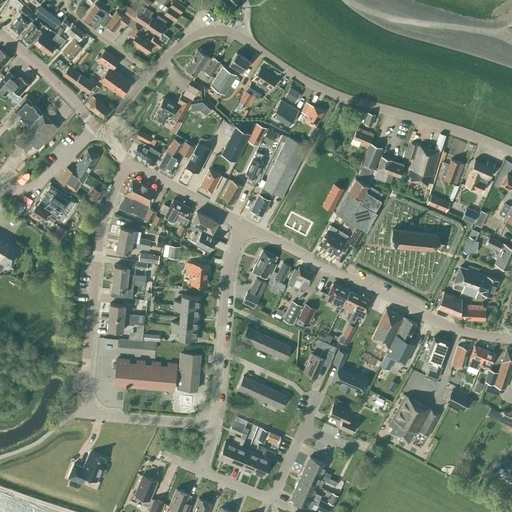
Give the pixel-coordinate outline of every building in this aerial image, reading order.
[(167,0),(154,0),(153,2),(166,11),(168,7),(165,4),(167,0)] [(169,7),(179,13),(180,14),(185,7),(173,0),(169,7)] [(204,0),(202,2),(207,8),(216,0),(226,0),(231,6),(237,0),(204,0)] [(94,3),(83,20),(93,26),(100,16),(103,18),(107,11),(94,3)] [(20,13),(9,26),(18,34),(29,20),(31,21),(35,16),(22,5),(18,11),(20,13)] [(54,27),(60,20),(40,5),(34,12),(54,27)] [(133,18),(146,27),(152,17),(150,15),(152,12),(145,7),(143,11),(137,7),(134,11),(129,7),(125,12),(130,17),(132,18),(133,18)] [(174,21),(179,13),(169,7),(164,15),(174,21)] [(114,32),(121,23),(124,25),(128,20),(116,10),(112,15),(108,13),(100,24),(103,27),(105,25),(114,32)] [(155,19),(152,17),(146,27),(160,36),(160,38),(165,41),(168,37),(163,34),(167,27),(163,24),(166,21),(158,15),(155,19)] [(134,22),(136,20),(133,18),(132,18),(127,24),(131,27),(134,22)] [(39,21),(36,25),(32,22),(21,36),(29,43),(44,25),(39,21)] [(130,42),(136,46),(144,35),(137,31),(140,26),(134,22),(127,34),(132,38),(130,42)] [(78,40),(84,33),(73,24),(67,31),(78,40)] [(41,32),(33,42),(49,54),(53,48),(57,51),(60,47),(65,40),(56,33),(51,39),(41,32)] [(144,35),(136,46),(146,53),(153,43),(158,47),(162,42),(153,36),(151,40),(144,35)] [(62,52),(71,60),(82,47),(74,39),(62,52)] [(0,67),(10,56),(2,49),(0,51),(0,67)] [(104,49),(97,59),(108,67),(99,80),(121,95),(130,82),(111,69),(118,59),(104,49)] [(205,72),(210,76),(219,61),(214,58),(209,65),(207,64),(211,58),(197,49),(185,68),(196,75),(200,68),(205,71),(205,72)] [(229,63),(227,68),(232,71),(235,67),(242,71),(249,60),(236,52),(229,63)] [(210,84),(224,93),(236,73),(232,71),(227,68),(222,65),(210,84)] [(87,92),(92,85),(94,87),(92,90),(95,92),(99,87),(93,83),(68,66),(62,74),(74,82),(87,92)] [(266,86),(270,88),(277,78),(260,67),(251,80),(255,82),(254,84),(263,89),(263,90),(266,86)] [(28,83),(20,76),(17,79),(14,77),(15,76),(8,71),(0,80),(0,92),(4,96),(11,88),(18,95),(28,83)] [(254,84),(250,82),(246,88),(259,96),(263,89),(254,84)] [(284,96),(294,101),(299,93),(290,87),(284,96)] [(239,100),(245,104),(252,94),(245,89),(239,100)] [(176,105),(163,97),(156,109),(157,109),(152,118),(161,123),(166,114),(179,121),(191,99),(181,93),(177,101),(178,102),(176,105)] [(87,107),(104,119),(111,110),(92,96),(87,102),(89,104),(87,107)] [(19,115),(30,125),(41,112),(25,97),(14,110),(3,121),(8,126),(19,115)] [(271,114),(289,125),(298,110),(280,99),(271,114)] [(312,106),(306,102),(301,112),(307,115),(305,119),(315,125),(323,111),(313,105),(312,106)] [(31,144),(37,149),(57,126),(41,112),(30,125),(14,142),(24,152),(31,144)] [(364,124),(371,126),(374,114),(367,112),(364,124)] [(259,140),(266,128),(257,123),(250,136),(259,140)] [(309,136),(315,139),(320,128),(315,125),(309,136)] [(249,133),(235,126),(221,153),(235,160),(235,161),(249,133)] [(263,135),(274,141),(278,133),(267,127),(263,135)] [(358,144),(367,148),(373,134),(357,127),(352,138),(359,141),(358,144)] [(152,137),(138,130),(134,136),(148,143),(152,137)] [(281,196),(306,146),(287,136),(265,180),(261,178),(258,185),(265,188),(264,189),(261,188),(258,194),(250,209),(261,214),(269,199),(273,191),(281,196)] [(174,138),(166,151),(175,156),(178,151),(188,157),(193,146),(184,140),(182,143),(174,138)] [(148,160),(153,164),(155,160),(160,152),(139,140),(133,152),(148,160)] [(186,165),(198,171),(210,149),(198,142),(186,165)] [(367,147),(362,160),(359,167),(361,168),(357,178),(355,177),(334,211),(359,226),(365,230),(376,212),(374,211),(380,200),(378,199),(382,193),(367,184),(382,147),(370,143),(368,148),(367,147)] [(406,156),(412,158),(407,176),(410,177),(409,180),(426,185),(425,188),(430,190),(432,183),(430,183),(439,151),(410,143),(406,156)] [(87,150),(81,159),(79,158),(72,170),(66,167),(58,180),(73,189),(79,180),(82,182),(97,156),(87,150)] [(255,177),(263,162),(260,160),(263,154),(256,150),(244,175),(248,177),(249,174),(255,177)] [(179,158),(175,156),(166,151),(158,167),(171,173),(179,158)] [(381,156),(379,160),(374,176),(389,182),(392,174),(399,177),(403,164),(381,156)] [(463,163),(455,160),(450,159),(448,164),(445,163),(441,173),(445,175),(443,179),(456,184),(463,163)] [(487,160),(485,164),(474,159),(464,184),(474,189),(482,192),(488,178),(494,163),(487,160)] [(199,186),(211,192),(220,174),(208,168),(199,186)] [(499,183),(511,191),(511,177),(505,173),(499,183)] [(131,212),(152,222),(157,211),(148,207),(156,191),(132,178),(117,207),(130,213),(131,212)] [(221,197),(232,203),(241,185),(231,179),(221,197)] [(63,220),(75,201),(49,184),(29,214),(41,222),(47,212),(55,217),(55,215),(63,220)] [(334,184),(331,189),(322,205),(331,210),(343,189),(337,186),(334,184)] [(445,211),(449,201),(430,193),(426,203),(445,211)] [(185,227),(184,226),(191,212),(189,210),(190,208),(173,199),(169,206),(163,204),(160,211),(165,214),(164,216),(174,221),(175,218),(179,220),(178,223),(180,225),(176,233),(181,235),(185,227)] [(511,202),(510,206),(504,203),(502,203),(498,211),(498,214),(503,216),(503,218),(511,223),(511,202)] [(461,217),(472,222),(476,213),(465,208),(461,217)] [(483,225),(488,212),(483,210),(477,223),(483,225)] [(211,232),(217,221),(196,211),(188,227),(194,230),(195,228),(198,230),(196,234),(194,232),(190,240),(209,250),(215,238),(209,235),(211,232)] [(292,211),(285,224),(306,236),(313,223),(292,211)] [(156,214),(152,222),(157,225),(161,217),(156,214)] [(51,235),(60,241),(67,230),(58,224),(51,235)] [(318,243),(337,254),(348,236),(330,224),(318,243)] [(119,226),(117,238),(132,241),(149,245),(150,239),(139,237),(141,230),(119,226)] [(347,240),(356,245),(364,232),(355,226),(347,240)] [(391,228),(391,234),(390,240),(390,246),(431,248),(434,247),(435,247),(436,246),(437,245),(438,244),(439,242),(439,241),(439,239),(438,238),(438,236),(436,235),(435,235),(434,234),(432,233),(391,228)] [(475,238),(475,239),(479,231),(472,228),(461,250),(469,253),(470,251),(476,252),(478,241),(474,240),(475,238)] [(10,267),(21,248),(11,242),(12,240),(0,233),(0,268),(0,269),(4,263),(10,267)] [(152,245),(163,248),(166,237),(155,234),(152,245)] [(495,263),(509,269),(511,262),(511,247),(488,237),(486,243),(500,250),(495,263)] [(149,245),(132,241),(117,238),(115,250),(129,253),(131,245),(148,249),(149,245)] [(168,245),(167,257),(179,258),(180,246),(168,245)] [(273,262),(276,256),(262,249),(251,271),(266,278),(269,271),(271,272),(275,264),(273,262)] [(153,253),(139,251),(138,260),(158,263),(159,255),(153,254),(153,253)] [(132,267),(146,269),(147,262),(133,260),(132,267)] [(190,284),(206,285),(208,263),(186,262),(185,273),(191,273),(190,284)] [(282,262),(277,273),(274,278),(281,282),(289,266),(282,262)] [(113,265),(112,277),(145,280),(145,275),(127,273),(128,266),(113,265)] [(292,285),(293,282),(295,278),(301,281),(299,286),(306,289),(313,274),(298,266),(297,269),(294,268),(287,283),(292,285)] [(478,270),(468,266),(467,268),(460,266),(452,287),(461,290),(461,291),(475,296),(477,290),(491,296),(497,280),(478,272),(478,270)] [(144,284),(145,280),(112,277),(111,289),(117,290),(116,296),(130,297),(132,283),(144,284)] [(249,291),(259,296),(265,282),(256,277),(249,291)] [(327,294),(328,294),(326,300),(335,304),(333,310),(338,312),(341,306),(349,290),(332,283),(327,293),(327,294)] [(459,318),(484,320),(485,306),(461,303),(462,298),(440,289),(438,294),(441,295),(436,306),(459,316),(459,318)] [(359,296),(349,290),(341,306),(352,311),(359,296)] [(248,292),(245,297),(242,303),(253,308),(256,302),(259,297),(248,292)] [(173,304),(199,307),(200,296),(181,294),(180,300),(173,300),(173,304)] [(352,311),(352,312),(352,313),(350,318),(354,320),(356,315),(363,318),(370,301),(359,296),(352,311)] [(282,319),(292,324),(301,305),(291,300),(282,319)] [(109,303),(108,316),(143,319),(144,315),(134,314),(134,313),(124,312),(125,304),(109,303)] [(316,308),(305,303),(298,318),(308,323),(316,308)] [(180,309),(179,316),(198,318),(199,307),(173,304),(173,309),(180,309)] [(371,338),(388,347),(403,317),(385,308),(371,338)] [(143,323),(143,319),(108,316),(107,329),(122,330),(123,323),(134,324),(134,323),(143,323)] [(172,321),(171,326),(197,328),(198,318),(179,316),(179,322),(172,321)] [(405,317),(386,354),(385,354),(380,365),(388,369),(394,358),(404,363),(413,343),(408,340),(416,323),(405,317)] [(355,326),(348,322),(338,341),(346,345),(355,326)] [(197,328),(171,326),(171,330),(178,331),(177,338),(196,339),(197,328)] [(241,339),(255,346),(261,333),(247,326),(241,339)] [(129,338),(141,339),(142,331),(130,330),(129,338)] [(255,346),(270,353),(276,340),(261,333),(255,346)] [(430,376),(436,378),(449,342),(433,336),(425,360),(434,363),(430,376)] [(291,346),(276,340),(270,353),(285,359),(291,346)] [(326,342),(323,349),(333,353),(336,346),(326,342)] [(466,369),(467,365),(468,361),(469,356),(470,355),(467,354),(469,348),(457,345),(451,365),(466,369)] [(469,356),(468,361),(467,365),(472,366),(473,363),(478,365),(484,349),(474,345),(470,355),(469,356)] [(331,363),(340,367),(347,352),(338,348),(331,363)] [(498,372),(489,369),(485,381),(504,388),(511,369),(511,368),(511,350),(506,348),(498,372)] [(303,371),(316,377),(322,363),(327,366),(333,353),(323,349),(319,356),(311,353),(303,371)] [(486,367),(489,369),(495,353),(484,349),(478,365),(479,365),(477,370),(484,372),(486,367)] [(116,363),(113,363),(112,368),(115,368),(114,384),(125,384),(124,386),(126,387),(127,385),(173,389),(173,384),(177,384),(177,387),(196,389),(199,354),(180,352),(179,367),(175,367),(175,363),(167,362),(167,366),(159,365),(160,362),(151,361),(151,365),(144,364),(144,360),(136,360),(136,363),(128,363),(129,359),(116,358),(116,363)] [(351,387),(361,392),(366,379),(338,366),(332,379),(341,383),(339,388),(348,393),(351,387)] [(383,367),(379,376),(386,380),(391,371),(383,367)] [(465,381),(466,382),(471,384),(476,371),(469,368),(465,381)] [(237,388),(252,395),(257,382),(243,375),(237,388)] [(474,390),(479,392),(483,383),(478,381),(474,390)] [(272,389),(257,382),(252,395),(266,402),(272,389)] [(272,389),(266,402),(281,408),(287,395),(272,389)] [(445,400),(463,410),(469,399),(451,389),(445,400)] [(417,431),(426,436),(439,413),(404,394),(388,425),(391,426),(389,431),(408,441),(413,431),(417,432),(417,431)] [(338,427),(351,432),(356,422),(348,418),(351,410),(333,402),(327,415),(341,421),(338,427)] [(233,419),(232,424),(229,429),(240,434),(242,431),(244,426),(245,424),(233,419)] [(257,440),(263,442),(268,431),(262,428),(257,440)] [(229,462),(240,467),(247,449),(240,447),(246,433),(242,431),(240,437),(229,462)] [(280,435),(269,431),(267,437),(272,439),(273,437),(279,439),(280,435)] [(218,458),(229,462),(240,437),(235,435),(232,443),(225,440),(218,458)] [(240,467),(251,472),(262,446),(258,444),(254,452),(247,449),(240,467)] [(262,446),(251,472),(263,477),(270,459),(263,456),(266,448),(262,446)] [(84,474),(96,478),(104,460),(89,454),(84,467),(72,462),(67,476),(81,482),(84,474)] [(304,467),(329,478),(330,474),(323,471),(326,463),(309,456),(304,467)] [(300,477),(316,485),(320,486),(323,480),(335,485),(336,481),(329,478),(304,467),(300,477)] [(148,511),(150,511),(157,511),(162,501),(154,498),(153,499),(149,498),(156,480),(142,474),(134,493),(144,497),(141,504),(150,507),(148,511)] [(295,488),(319,499),(321,495),(313,492),(316,485),(300,477),(295,488)] [(168,506),(176,509),(175,511),(186,511),(190,504),(185,502),(188,493),(175,488),(168,506)] [(290,499),(307,506),(310,508),(313,503),(316,504),(319,499),(295,488),(290,499)] [(337,495),(336,494),(332,492),(327,501),(333,504),(337,495)] [(206,511),(211,503),(198,498),(191,511),(206,511)] [(327,511),(331,504),(320,499),(316,508),(324,511),(327,511)]
